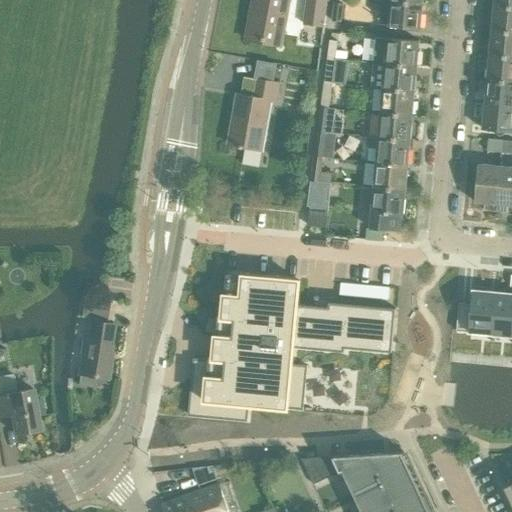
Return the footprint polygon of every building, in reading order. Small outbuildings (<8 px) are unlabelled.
[(253,0),(246,39),(280,46),(289,0),(253,0)] [(305,0),(303,24),(324,27),(327,0),(305,0)] [(421,28),(423,3),(392,0),(389,26),(421,28)] [(342,22),(344,3),(334,2),(332,21),(342,22)] [(511,30),(511,5),(495,4),(493,29),(511,30)] [(511,55),(511,30),(493,29),(491,54),(511,55)] [(373,62),(386,63),(417,65),(420,40),(376,36),(373,62)] [(330,40),(328,58),(336,59),(346,60),(347,52),(337,50),(338,41),(330,40)] [(511,80),(511,55),(491,54),(489,79),(511,80)] [(371,87),(384,88),(415,90),(417,65),(386,63),(373,62),(371,87)] [(335,65),(327,64),(324,83),(333,84),(333,81),(334,73),(335,65)] [(237,94),(228,143),(240,146),(240,147),(244,148),(245,146),(263,150),(272,101),(276,101),(279,84),(255,79),(243,77),(240,95),(237,94)] [(511,80),(489,79),(486,103),(511,105),(511,80)] [(413,115),(415,90),(384,88),(381,113),(413,115)] [(329,108),(331,90),(323,89),(321,107),(329,108)] [(511,131),(511,105),(486,103),(484,129),(511,131)] [(411,140),(413,115),(381,113),(379,137),(411,140)] [(326,133),(328,115),(320,114),(318,132),(326,133)] [(323,157),(325,139),(326,134),(317,132),(314,156),(323,157)] [(379,138),(367,137),(366,148),(378,149),(377,162),(409,165),(411,140),(379,137),(379,138)] [(502,151),(503,147),(503,140),(490,139),(489,150),(502,151)] [(511,152),(511,140),(503,140),(503,147),(502,151),(511,152)] [(406,189),(409,165),(377,162),(375,187),(406,189)] [(314,163),(311,181),(331,183),(332,173),(321,171),(322,164),(314,163)] [(497,211),(501,165),(480,163),(476,202),(486,203),(485,210),(497,211)] [(511,205),(511,166),(501,165),(497,211),(508,212),(509,205),(511,205)] [(331,184),(331,183),(311,181),(308,206),(311,207),(311,210),(328,212),(329,212),(331,184)] [(404,215),(406,189),(375,187),(371,228),(400,231),(401,215),(404,215)] [(327,228),(328,212),(311,210),(309,226),(327,228)] [(194,358),(188,416),(248,421),(249,405),(303,410),(308,365),(292,364),(294,346),(345,351),(345,347),(392,352),(396,308),(332,302),(332,298),(315,296),(314,305),(298,304),(300,281),(227,274),(223,315),(218,315),(214,357),(210,356),(209,360),(194,358)] [(459,303),(457,330),(493,334),(497,293),(474,290),(473,304),(459,303)] [(511,294),(497,293),(493,334),(511,335),(511,294)] [(106,320),(110,300),(86,296),(83,315),(81,314),(78,332),(89,333),(85,355),(82,354),(79,373),(81,373),(79,385),(93,387),(94,376),(108,378),(111,360),(108,359),(113,333),(114,325),(105,323),(105,320),(106,320)] [(15,392),(12,375),(0,377),(0,417),(10,416),(14,433),(40,428),(33,388),(15,392)] [(364,511),(431,511),(403,450),(302,458),(314,484),(344,470),(364,511)] [(198,485),(218,479),(213,466),(192,468),(198,485)] [(164,511),(228,511),(219,484),(162,503),(164,511)]
